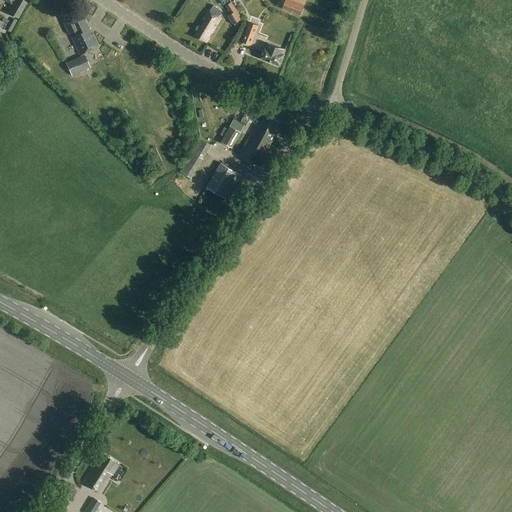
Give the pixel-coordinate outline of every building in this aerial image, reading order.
[(5,0),(13,4),(8,13),(19,18),(27,3),(22,0),(5,0)] [(262,0),(259,10),(264,11),(268,0),(262,0)] [(285,0),(283,8),(300,15),(306,0),(285,0)] [(226,5),(231,14),(228,16),(234,24),(242,19),(231,2),(226,5)] [(204,22),(196,36),(206,42),(216,26),(214,25),(215,24),(217,25),(221,17),(219,16),(222,11),(213,6),(210,11),(208,9),(201,20),(204,22)] [(91,34),(82,16),(72,20),(72,19),(64,23),(69,34),(74,31),(76,35),(71,37),(80,55),(98,46),(92,34),(91,34)] [(249,22),(242,41),(251,44),(259,25),(249,22)] [(224,47),(234,51),(242,30),(232,26),(224,47)] [(264,46),(259,58),(280,66),(284,54),(282,53),(284,49),(268,43),(266,47),(264,46)] [(66,63),(72,76),(90,67),(84,55),(66,63)] [(101,123),(109,119),(106,113),(99,118),(101,123)] [(270,138),(279,121),(267,114),(260,126),(256,123),(238,155),(258,166),(273,140),(270,138)] [(230,125),(220,141),(232,148),(241,132),(230,125)] [(200,138),(195,146),(206,153),(211,145),(200,138)] [(191,154),(201,161),(206,153),(195,146),(191,154)] [(201,161),(191,154),(180,171),(191,178),(201,161)] [(221,163),(206,187),(226,199),(241,175),(221,163)] [(177,185),(172,194),(177,196),(182,188),(177,185)] [(114,474),(119,466),(103,455),(85,483),(98,491),(111,472),(114,474)] [(93,498),(84,511),(94,511),(101,502),(93,498)] [(64,511),(81,511),(83,505),(68,500),(64,511)]
